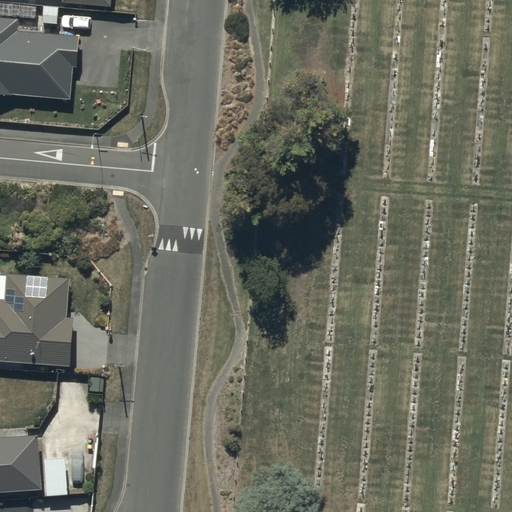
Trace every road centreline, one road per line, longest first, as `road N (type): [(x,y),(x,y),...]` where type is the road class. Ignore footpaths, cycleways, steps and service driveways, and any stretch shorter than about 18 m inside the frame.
road 1 (residential): [(185,175),(150,511)]
road 2 (residential): [(0,159),(185,175)]
road 3 (residential): [(201,0),(185,175)]
